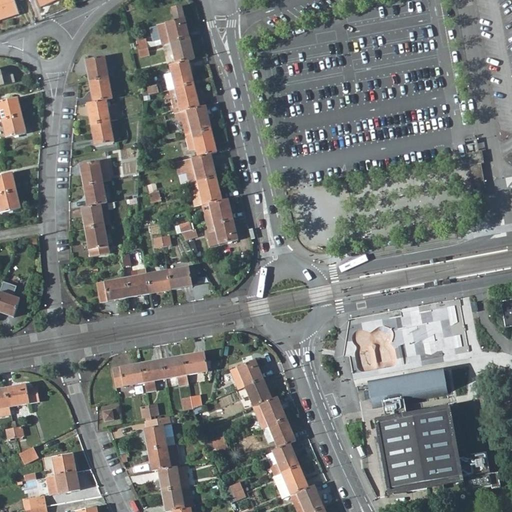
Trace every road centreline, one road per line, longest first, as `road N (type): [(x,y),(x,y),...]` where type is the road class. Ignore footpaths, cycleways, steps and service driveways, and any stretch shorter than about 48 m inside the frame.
road 1 (residential): [(60,330),(49,228),(51,65)]
road 2 (residential): [(507,239),(306,274)]
road 3 (residential): [(497,177),(464,0)]
road 4 (residential): [(65,353),(122,511)]
road 5 (residential): [(318,314),(478,283)]
road 6 (residential): [(219,299),(60,330)]
road 7 (residential): [(65,353),(222,326)]
road 8 (residential): [(306,380),(363,511)]
